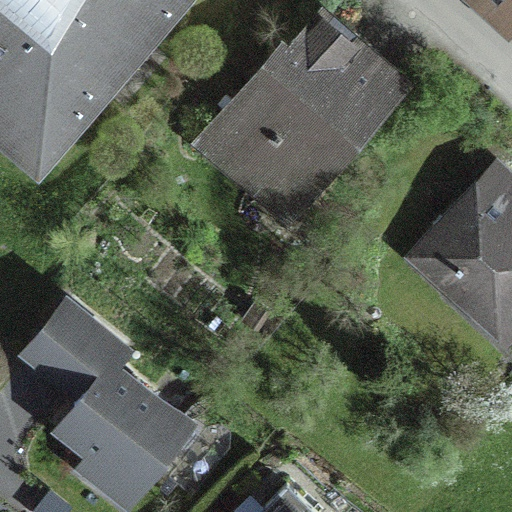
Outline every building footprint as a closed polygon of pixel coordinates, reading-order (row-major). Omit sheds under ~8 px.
[(177,0),(0,0),(0,128),(39,162),(177,0)] [(511,0),(465,0),(511,39),(511,0)] [(304,187),(335,151),(338,153),(402,78),(324,11),(291,50),(286,45),(205,139),(289,211),(307,190),(304,187)] [(511,329),(511,174),(507,170),(492,168),(457,207),(454,204),(451,207),(454,210),(417,253),(508,334),(511,329)] [(67,300),(27,351),(80,392),(74,399),(78,403),(61,426),(136,484),(187,419),(112,361),(124,345),(67,300)] [(316,511),(317,511),(286,481),(263,506),(269,511),(316,511)]
